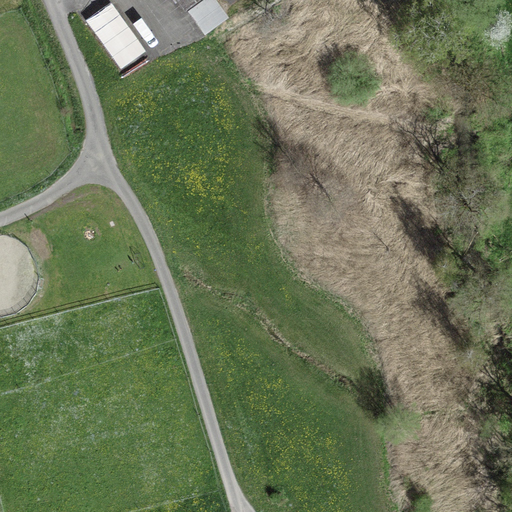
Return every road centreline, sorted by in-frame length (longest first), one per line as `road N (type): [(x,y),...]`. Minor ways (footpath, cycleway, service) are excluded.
road 1 (unclassified): [(240,511),(145,225),(115,186),(95,178)]
road 2 (unclassified): [(49,0),(95,118),(95,178)]
